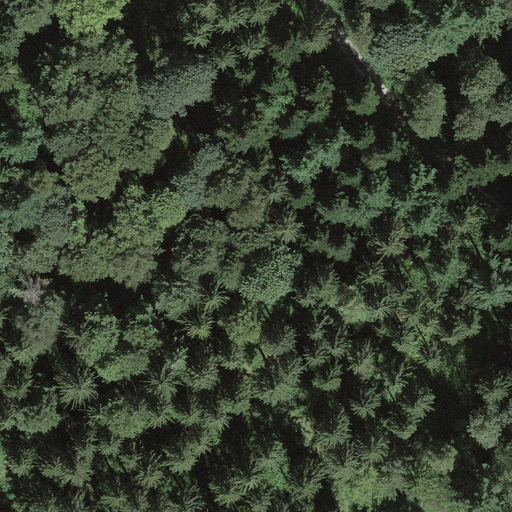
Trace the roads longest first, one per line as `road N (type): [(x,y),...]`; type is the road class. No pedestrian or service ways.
road 1 (track): [(0,272),(202,343),(291,420),(342,511)]
road 2 (track): [(511,229),(480,209),(390,110),(314,0)]
